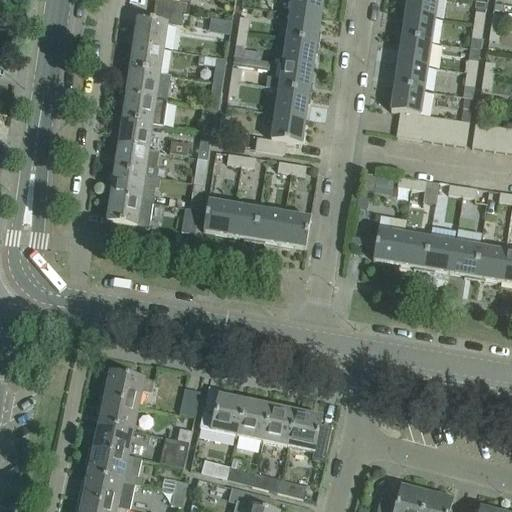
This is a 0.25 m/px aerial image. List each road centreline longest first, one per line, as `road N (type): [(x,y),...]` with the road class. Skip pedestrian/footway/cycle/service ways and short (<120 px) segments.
road 1 (residential): [(311,340),(364,0)]
road 2 (residential): [(79,300),(74,208),(105,0)]
road 3 (tertiary): [(29,278),(20,264),(50,31)]
road 4 (tertiary): [(311,340),(97,303)]
road 5 (residential): [(97,303),(49,511)]
road 6 (residential): [(511,485),(352,440)]
road 7 (tertiary): [(511,374),(367,349)]
